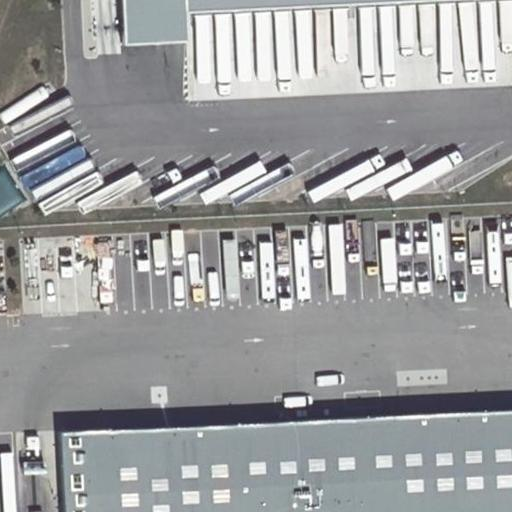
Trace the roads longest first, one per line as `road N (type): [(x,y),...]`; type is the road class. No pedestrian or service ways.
road 1 (unknown): [(0,348),(511,322)]
road 2 (unknown): [(511,107),(23,138)]
